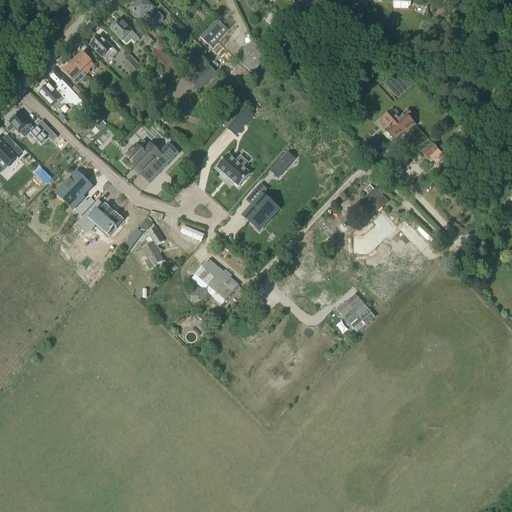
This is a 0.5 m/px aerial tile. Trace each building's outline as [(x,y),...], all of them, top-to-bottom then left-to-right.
[(155,15),(151,12),(154,9),(145,0),(139,0),(136,3),(157,25),(164,19),(158,13),(155,15)] [(393,0),(393,8),(407,9),(408,9),(408,8),(409,8),(410,7),(410,6),(410,0),(393,0)] [(157,25),(136,3),(129,10),(141,22),(145,26),(148,23),(153,29),(157,25)] [(362,6),(356,7),(358,15),(364,13),(362,6)] [(135,44),(139,40),(132,32),(120,20),(110,30),(122,41),(127,46),(132,41),(135,44)] [(227,30),(216,20),(200,37),(211,48),(227,30)] [(101,36),(91,46),(102,58),(103,59),(113,49),(112,48),(101,36)] [(267,58),(252,43),(236,59),(252,74),(267,58)] [(174,80),(182,72),(155,45),(153,48),(155,50),(150,56),(174,80)] [(196,64),(206,54),(198,46),(188,56),(196,64)] [(83,54),(74,63),(82,72),(85,75),(94,66),(91,63),(92,63),(83,54)] [(132,73),(138,67),(129,57),(122,63),(132,73)] [(74,63),(64,72),(73,82),(77,86),(87,77),(85,75),(82,72),(74,63)] [(208,65),(190,82),(198,91),(216,74),(208,65)] [(41,94),(40,95),(52,107),(51,108),(54,112),(64,103),(65,102),(65,101),(50,85),(45,90),(43,90),(41,92),(41,94)] [(84,93),(77,86),(72,91),(79,98),(84,93)] [(495,88),(490,95),(499,102),(504,95),(495,88)] [(229,105),(236,99),(233,96),(226,102),(229,105)] [(141,108),(135,114),(140,119),(146,113),(141,108)] [(233,122),(227,129),(236,137),(253,116),(244,108),(233,122)] [(392,110),(378,123),(385,130),(384,131),(386,133),(394,142),(403,134),(404,135),(410,129),(414,125),(409,119),(412,117),(406,110),(402,114),(399,117),(392,110)] [(19,113),(8,124),(24,140),(25,139),(31,133),(33,130),(34,129),(19,113)] [(100,122),(95,127),(101,133),(106,128),(100,122)] [(34,130),(30,134),(42,146),(48,140),(51,143),(56,139),(41,123),(34,130)] [(151,131),(128,153),(151,176),(183,144),(173,134),(163,143),(151,131)] [(0,161),(8,154),(11,157),(17,152),(5,140),(0,144),(0,161)] [(431,144),(421,154),(428,162),(431,159),(437,166),(445,159),(431,144)] [(222,148),(209,161),(234,182),(247,168),(222,148)] [(286,154),(264,179),(272,186),(294,161),(286,154)] [(76,173),(61,189),(72,200),(69,204),(75,209),(86,197),(81,191),(88,184),(76,173)] [(376,190),(359,206),(368,217),(375,211),(376,213),(388,203),(376,190)] [(249,213),(244,218),(248,221),(255,227),(259,231),(264,225),(277,210),(262,197),(255,191),(256,192),(247,202),(246,201),(253,207),(249,213)] [(87,212),(79,221),(84,225),(88,220),(105,235),(112,228),(115,230),(123,222),(113,213),(113,214),(108,210),(109,209),(104,204),(97,212),(95,211),(91,215),(87,212)] [(143,218),(137,226),(142,230),(149,222),(143,218)] [(350,239),(350,253),(359,253),(382,230),(372,220),(364,227),(366,230),(361,234),(360,233),(354,239),(350,239)] [(144,243),(136,249),(146,258),(150,255),(152,255),(151,267),(163,268),(165,253),(165,251),(166,250),(175,242),(165,235),(160,241),(161,231),(145,229),(144,243)] [(137,230),(124,248),(129,252),(142,235),(139,232),(137,230)] [(283,283),(278,288),(296,307),(303,314),(309,309),(319,299),(323,295),(327,299),(336,290),(344,282),(343,280),(343,279),(318,254),(309,263),(317,271),(311,276),(300,265),(293,273),(283,283)] [(239,287),(208,261),(196,276),(216,293),(212,298),(221,306),(239,287)] [(207,302),(207,290),(207,289),(191,288),(191,298),(199,298),(198,302),(207,302)] [(204,337),(211,330),(208,327),(201,335),(204,337)]
